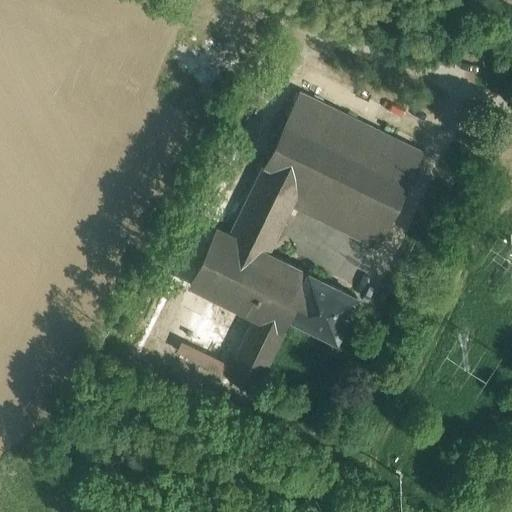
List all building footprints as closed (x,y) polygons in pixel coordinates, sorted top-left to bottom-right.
[(421,150),(299,91),(285,120),(407,179),(421,150)] [(285,120),(230,234),(216,227),(189,282),(256,315),(227,373),(254,386),(290,313),(289,312),(308,272),(266,252),(281,221),(269,214),(289,174),(319,189),(335,197),(348,203),(368,213),(386,222),(407,179),(285,120)] [(319,189),(289,174),(269,214),(281,221),(291,202),(309,210),(319,189)] [(335,197),(319,189),(309,210),(325,218),(335,197)] [(335,197),(325,218),(337,225),(348,203),(335,197)] [(368,213),(348,203),(337,225),(357,234),(368,213)] [(386,222),(368,213),(357,234),(376,244),(386,222)] [(463,216),(453,213),(450,222),(459,226),(463,216)] [(355,295),(308,272),(289,312),(290,313),(335,335),(355,295)]
